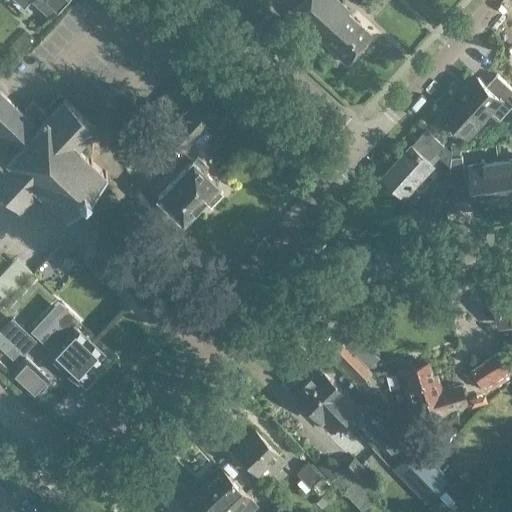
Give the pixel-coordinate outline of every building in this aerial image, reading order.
[(31,0),(50,17),(65,0),(19,0),(24,4),(27,0),(31,0)] [(349,11),(337,0),(302,0),(288,15),(319,43),(321,41),(345,63),(371,35),(347,13),(349,11)] [(478,77),(462,95),(459,93),(442,112),(469,135),(491,109),(501,118),(511,106),(511,86),(497,74),(487,85),(478,77)] [(42,202),(46,198),(65,216),(79,201),(91,212),(104,199),(91,187),(105,172),(87,155),(91,151),(91,142),(86,137),(96,127),(60,93),(43,110),(32,100),(24,109),(28,113),(26,115),(0,90),(0,190),(19,208),(28,199),(32,203),(42,202)] [(166,137),(182,153),(209,125),(193,109),(166,137)] [(426,128),(412,144),(384,175),(405,195),(440,157),(450,165),(452,151),(426,128)] [(463,155),(452,157),(449,185),(467,183),(463,155)] [(217,184),(202,169),(206,165),(197,156),(157,197),(182,221),(203,199),(210,205),(222,192),(215,186),(217,184)] [(511,158),(498,160),(504,200),(511,199),(511,158)] [(477,204),(504,200),(498,160),(471,164),(477,204)] [(433,184),(428,217),(440,219),(446,186),(433,184)] [(0,315),(34,280),(19,266),(0,286),(0,315)] [(511,292),(497,294),(501,324),(511,322),(511,292)] [(38,294),(27,301),(34,313),(46,307),(38,294)] [(12,317),(0,329),(0,347),(12,358),(19,350),(24,355),(36,340),(12,317)] [(96,374),(89,367),(103,352),(74,325),(66,318),(56,328),(57,329),(51,335),(58,342),(48,352),(77,380),(78,379),(85,386),(96,374)] [(370,372),(343,343),(331,354),(359,383),(370,372)] [(511,362),(502,348),(469,370),(482,389),(507,373),(511,370),(511,362)] [(25,357),(9,375),(34,398),(50,380),(25,357)] [(396,371),(395,373),(404,402),(409,400),(415,419),(447,409),(446,406),(465,400),(460,384),(441,390),(436,374),(432,375),(428,361),(403,369),(396,371)] [(356,405),(352,401),(319,367),(318,368),(316,365),(312,365),(306,371),(306,374),(309,377),(305,380),(342,419),(356,405)] [(330,430),(342,419),(305,380),(304,381),(302,379),(299,379),(293,385),(292,388),(295,390),(293,392),(330,430)] [(399,463),(392,469),(419,497),(426,490),(431,496),(447,480),(431,462),(442,451),(414,421),(402,433),(416,446),(414,448),(399,463)] [(285,461),(255,429),(234,449),(257,473),(267,463),(275,471),(285,461)] [(343,466),(330,479),(362,511),(388,511),(374,498),(380,493),(368,481),(373,476),(353,456),(343,466)] [(307,461),(296,472),(309,487),(321,476),(307,461)] [(211,478),(203,487),(226,511),(250,511),(251,511),(257,505),(251,499),(218,464),(207,474),(211,478)] [(226,511),(203,487),(196,493),(190,490),(179,501),(189,511),(226,511)] [(272,511),(289,511),(281,503),(272,511)]
